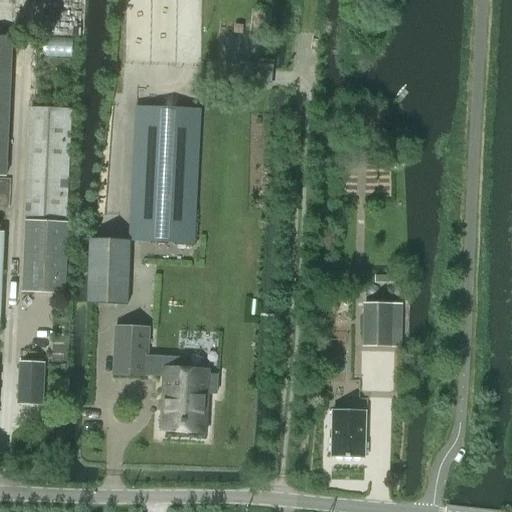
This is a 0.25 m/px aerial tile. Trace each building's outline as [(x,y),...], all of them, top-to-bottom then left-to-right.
[(136,106),(130,240),(193,243),(200,109),(136,106)] [(67,223),(65,223),(70,110),(30,108),(22,291),(64,293),(67,223)] [(127,304),(130,240),(94,238),(89,238),(89,246),(87,302),(127,304)] [(365,305),(364,345),(400,346),(401,306),(365,305)] [(116,327),(114,373),(146,375),(164,376),(165,367),(183,368),(184,358),(147,356),(149,328),(116,327)] [(18,403),(42,404),(44,364),(20,363),(18,403)] [(164,376),(161,431),(204,433),(207,394),(217,395),(218,375),(208,374),(208,370),(183,368),(165,367),(164,376)] [(332,410),(331,458),(364,459),(365,411),(332,410)]
